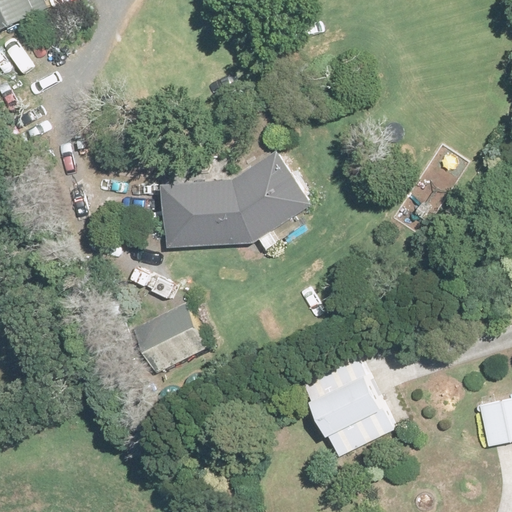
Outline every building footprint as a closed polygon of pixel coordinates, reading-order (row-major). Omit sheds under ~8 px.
[(51,0),(8,0),(19,21),(54,5),(51,0)] [(256,247),(266,240),(274,251),(306,228),(298,218),(321,202),(285,151),(244,180),(174,181),(176,246),(256,247)] [(216,341),(192,299),(134,332),(158,374),(216,341)] [(363,347),(307,372),(345,456),(401,430),(363,347)] [(511,399),(481,406),(489,448),(511,444),(511,399)]
